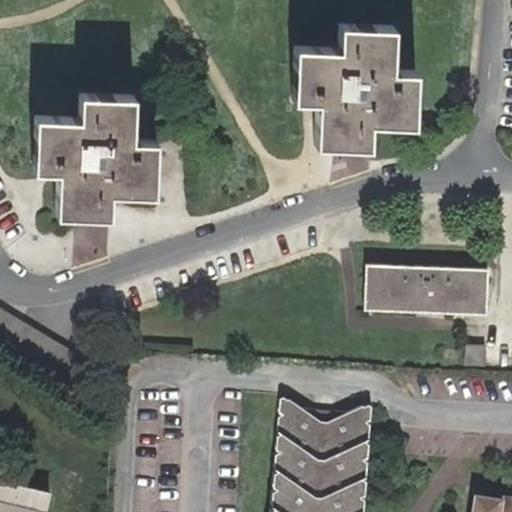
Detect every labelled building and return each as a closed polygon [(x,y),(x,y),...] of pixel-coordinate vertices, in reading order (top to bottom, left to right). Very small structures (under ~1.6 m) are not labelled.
[(334,133),(368,135),(368,123),(411,124),(414,71),(390,70),(391,26),(338,24),(337,47),(294,45),(292,100),(316,101),(314,144),(333,145),(334,133)] [(76,201),(109,203),(109,192),(152,193),(154,140),(130,139),(132,95),(78,93),(77,116),(35,115),(32,169),(57,171),(55,213),(75,215),(76,201)] [(368,147),(368,135),(334,133),(333,145),(350,146),(368,147)] [(108,216),(109,203),(76,201),(75,215),(90,215),(108,216)] [(485,267),(365,264),(364,310),(484,313),(485,267)] [(0,341),(66,382),(74,368),(86,375),(92,365),(0,309),(0,341)] [(484,346),(465,345),(464,364),(484,365),(484,346)] [(355,511),(352,498),(358,496),(355,479),(361,476),(357,459),(361,457),(358,443),(363,440),(360,424),(365,422),(361,407),(326,421),(318,420),(287,401),(282,413),(286,414),(278,432),(283,435),(278,449),(283,451),(276,469),(280,471),(274,486),(279,488),(272,506),(276,508),(274,511),(355,511)] [(0,511),(43,511),(48,493),(0,481),(0,511)] [(511,511),(511,500),(474,495),(471,511),(511,511)]
